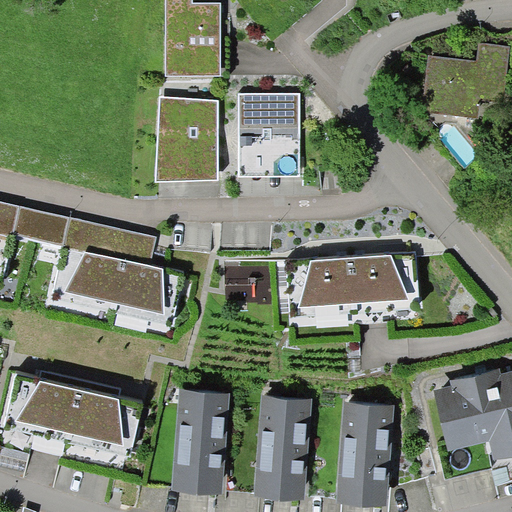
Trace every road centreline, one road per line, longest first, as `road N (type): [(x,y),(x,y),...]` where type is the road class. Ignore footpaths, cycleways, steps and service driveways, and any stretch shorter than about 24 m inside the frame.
road 1 (residential): [(0,187),(134,216),(348,207),(396,187)]
road 2 (residential): [(342,90),(366,57),(412,28),(511,8)]
road 3 (residential): [(396,187),(511,308)]
road 4 (unknown): [(342,90),(299,60),(304,27),(334,0)]
